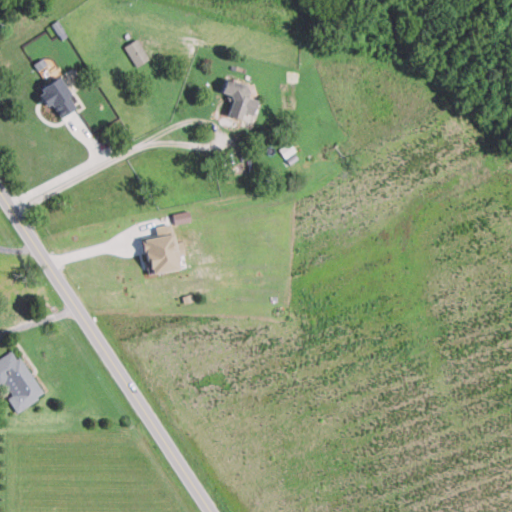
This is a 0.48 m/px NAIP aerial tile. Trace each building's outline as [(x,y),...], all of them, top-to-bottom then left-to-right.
[(124,45),(136,65),(149,57),(137,37),(124,45)] [(77,107),(59,77),(37,90),(46,106),(52,102),(60,117),(77,107)] [(258,98),(239,92),(242,82),(225,77),(221,91),(232,94),(226,113),(241,117),(242,111),(252,114),(258,98)] [(142,237),(147,273),(179,268),(177,254),(184,253),(182,240),(174,241),(171,222),(154,225),(156,235),(142,237)] [(15,412),(42,396),(15,349),(0,357),(0,385),(4,383),(12,395),(7,398),(15,412)]
